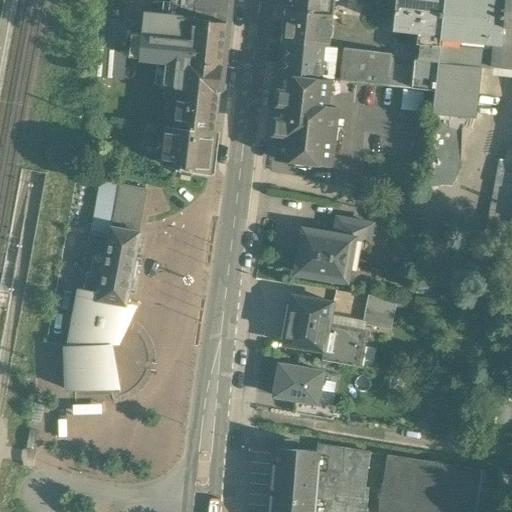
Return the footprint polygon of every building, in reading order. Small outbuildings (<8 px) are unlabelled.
[(116,0),(101,0),(96,80),(121,83),(121,53),(113,50),(116,0)] [(135,15),(132,52),(143,53),(144,34),(180,37),(191,38),(193,19),(227,22),(228,0),(127,0),(127,14),(135,15)] [(289,0),(289,9),(333,15),(334,0),(289,0)] [(446,0),(398,0),(395,26),(405,27),(404,35),(420,36),(417,58),(439,60),(446,0)] [(505,0),(446,0),(439,60),(484,66),(493,67),(497,29),(502,30),(505,0)] [(511,0),(505,0),(502,30),(499,67),(511,68),(511,0)] [(333,15),(289,9),(285,41),(329,47),(333,15)] [(227,22),(193,19),(191,38),(224,41),(227,22)] [(497,29),(493,67),(499,67),(502,30),(497,29)] [(142,58),(177,62),(180,37),(144,34),(143,53),(142,58)] [(191,38),(180,37),(177,62),(183,62),(221,65),(224,41),(191,38)] [(329,47),(285,41),(281,74),(329,79),(342,81),(346,49),(329,47)] [(392,54),(346,49),(342,81),(388,86),(391,63),(392,54)] [(439,60),(417,58),(416,66),(413,89),(424,90),(436,91),(439,60)] [(478,118),(484,66),(439,60),(436,91),(434,112),(478,118)] [(221,65),(183,62),(182,89),(219,93),(221,65)] [(416,66),(391,63),(388,86),(404,88),(413,89),(416,66)] [(329,79),(281,74),(271,155),(331,163),(338,108),(326,106),(329,79)] [(422,110),(424,90),(413,89),(404,88),(401,108),(422,110)] [(219,93),(182,89),(178,129),(213,132),(219,93)] [(209,177),(213,132),(178,129),(166,127),(161,166),(209,177)] [(511,161),(506,161),(501,160),(496,184),(511,187),(511,161)] [(100,182),(95,211),(91,234),(73,328),(70,346),(65,346),(67,390),(111,389),(109,344),(116,344),(134,306),(126,305),(131,275),(134,276),(137,263),(134,262),(139,232),(146,189),(119,185),(111,183),(100,182)] [(511,187),(496,184),(484,237),(511,242),(511,187)] [(371,224),(336,218),(333,235),(352,239),(351,249),(366,251),(371,224)] [(333,235),(303,230),(296,273),(345,281),(351,249),(352,239),(333,235)] [(333,304),(292,296),(284,345),(325,352),(329,327),(333,304)] [(396,302),(369,297),(366,311),(394,316),(396,302)] [(365,333),(329,327),(325,352),(329,353),(328,361),(353,366),(356,347),(363,348),(364,339),(365,333)] [(375,341),(364,339),(363,348),(356,347),(353,366),(371,369),(375,341)] [(322,374),(280,366),(274,396),(302,401),(317,404),(322,374)] [(317,404),(302,401),(299,415),(333,421),(336,408),(317,404)] [(275,439),(274,449),(289,450),(289,440),(275,439)] [(289,450),(274,449),(269,511),(313,511),(318,453),(289,450)] [(318,453),(313,511),(362,511),(364,489),(357,489),(359,456),(318,453)] [(475,511),(482,472),(388,457),(380,511),(475,511)]
